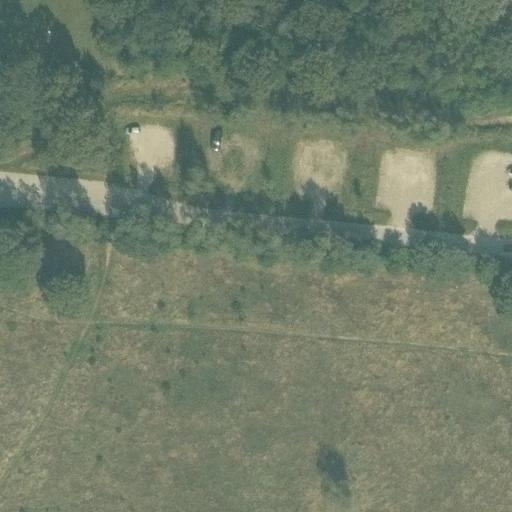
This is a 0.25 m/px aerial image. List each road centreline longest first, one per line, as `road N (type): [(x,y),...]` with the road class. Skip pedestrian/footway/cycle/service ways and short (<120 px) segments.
road 1 (unknown): [(511,129),(141,97),(107,101),(0,169)]
road 2 (track): [(511,356),(33,323),(0,305)]
road 3 (unclassified): [(511,250),(229,222),(109,196),(0,186)]
